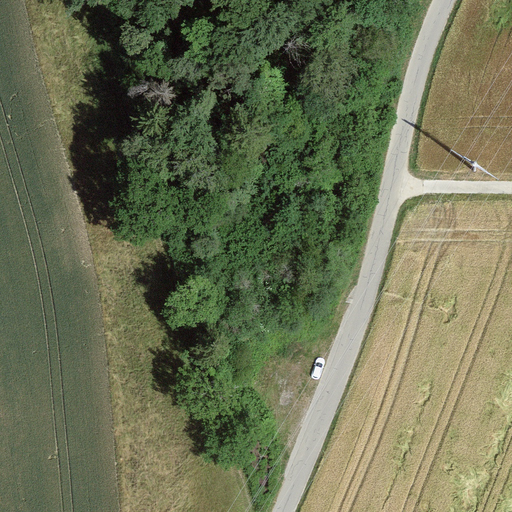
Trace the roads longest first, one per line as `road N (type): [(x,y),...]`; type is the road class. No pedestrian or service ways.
road 1 (track): [(289,511),(134,0)]
road 2 (unclassified): [(289,511),(343,380),(438,0)]
